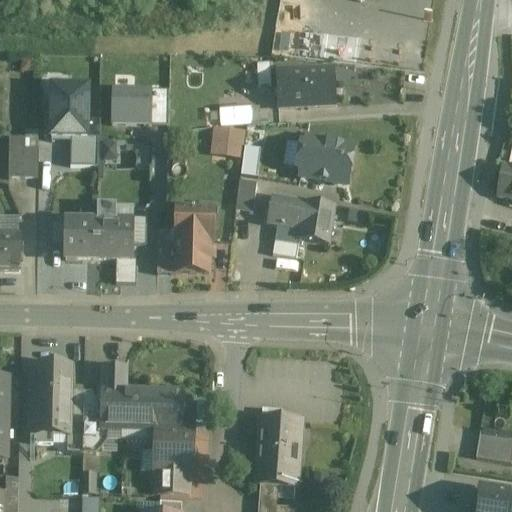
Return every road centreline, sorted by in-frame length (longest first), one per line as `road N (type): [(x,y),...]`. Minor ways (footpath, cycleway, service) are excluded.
road 1 (secondary): [(481,0),(427,328)]
road 2 (residential): [(0,317),(235,324)]
road 3 (residential): [(235,324),(427,328)]
road 4 (residential): [(219,511),(235,324)]
road 5 (secondary): [(427,328),(396,511)]
